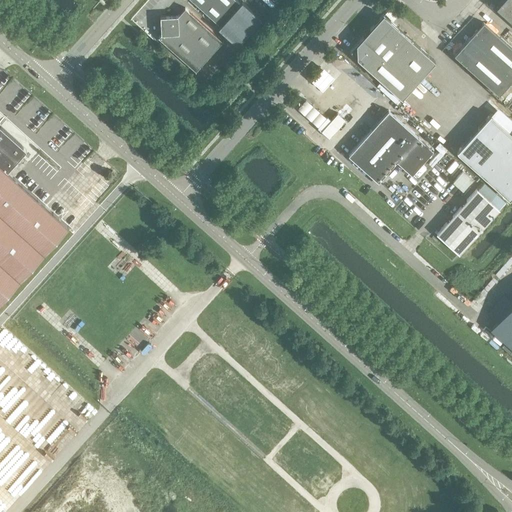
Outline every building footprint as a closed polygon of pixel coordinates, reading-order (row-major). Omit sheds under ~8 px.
[(192,0),(220,25),(240,2),(237,0),(192,0)] [(511,0),(502,0),(496,7),(511,20),(510,21),(511,22),(511,0)] [(160,16),(161,24),(161,34),(158,37),(196,70),(222,40),(185,7),(178,15),(160,16)] [(384,14),(351,52),(403,99),(436,61),(384,14)] [(500,95),(511,80),(511,47),(483,22),(455,54),(500,95)] [(322,90),(334,77),(323,67),(311,80),(322,90)] [(433,150),(388,110),(348,155),(378,181),(396,160),(411,173),(433,150)] [(329,137),(345,119),(337,112),(331,120),(327,116),(318,127),(329,137)] [(457,150),(509,198),(511,195),(511,132),(491,113),(457,150)] [(26,150),(0,125),(0,302),(68,226),(60,219),(7,171),(26,150)] [(427,157),(434,163),(448,148),(440,140),(434,147),(435,147),(427,157)] [(453,181),(463,190),(474,177),(463,168),(453,181)] [(116,173),(112,170),(108,175),(112,178),(116,173)] [(438,232),(460,252),(461,252),(500,207),(478,187),(438,232)] [(511,304),(491,328),(506,341),(502,346),(511,354),(511,304)] [(12,478),(8,475),(1,484),(18,496),(30,479),(23,473),(26,469),(20,466),(16,471),(17,471),(12,478)] [(179,511),(142,480),(112,511),(179,511)]
